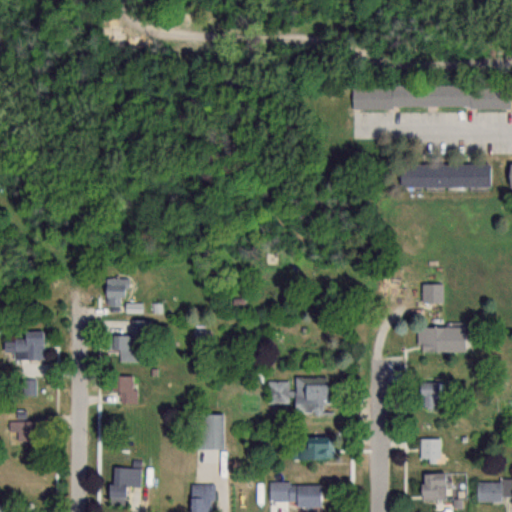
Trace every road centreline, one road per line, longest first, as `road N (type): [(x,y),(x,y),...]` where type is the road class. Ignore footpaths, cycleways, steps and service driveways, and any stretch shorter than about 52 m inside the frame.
road 1 (residential): [(382,511),(380,327)]
road 2 (residential): [(77,511),(84,334)]
